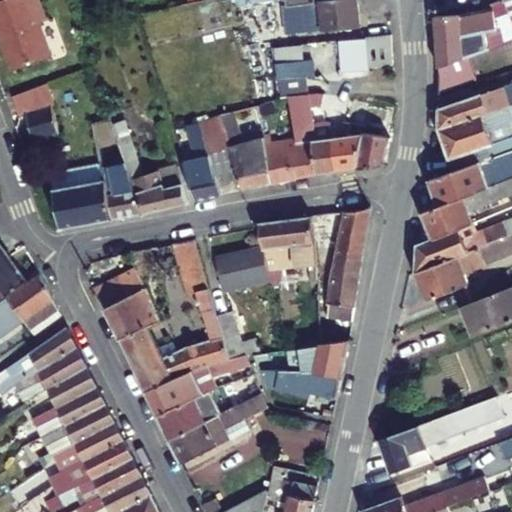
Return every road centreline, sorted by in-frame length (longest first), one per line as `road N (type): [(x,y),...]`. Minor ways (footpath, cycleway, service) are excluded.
road 1 (residential): [(405,182),(86,239),(66,263)]
road 2 (residential): [(405,182),(334,511)]
road 3 (residential): [(66,263),(183,511)]
road 4 (residential): [(411,0),(418,84),(405,182)]
road 5 (residential): [(0,148),(24,219),(66,263)]
